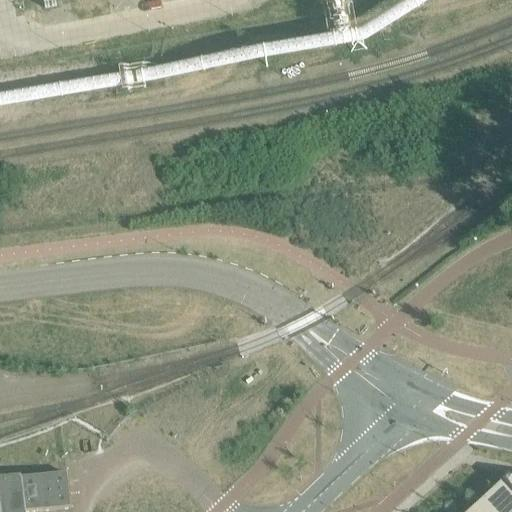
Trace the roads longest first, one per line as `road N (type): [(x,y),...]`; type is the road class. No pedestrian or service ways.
road 1 (tertiary): [(417,404),(348,365),(268,301),(224,282),(127,274),(0,289)]
road 2 (tertiary): [(310,511),(417,404)]
